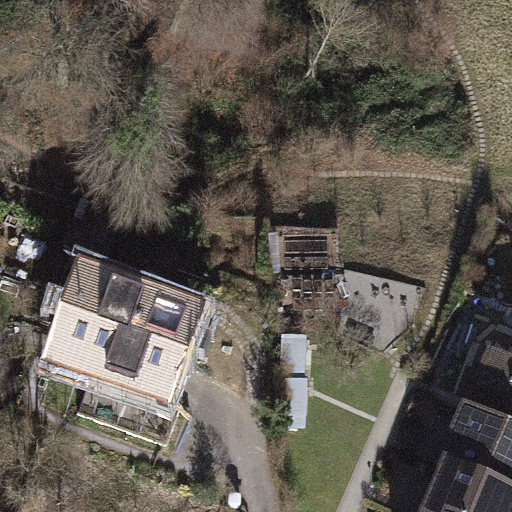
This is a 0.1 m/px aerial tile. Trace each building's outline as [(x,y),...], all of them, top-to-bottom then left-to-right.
[(118,220),(82,206),(66,248),(102,262),(118,220)] [(203,287),(150,268),(138,300),(191,319),(203,287)] [(138,300),(80,279),(52,357),(94,372),(163,397),(191,319),(138,300)] [(466,412),(511,432),(511,363),(491,354),(466,412)] [(183,404),(163,397),(94,372),(79,413),(168,445),(183,404)] [(449,472),(511,501),(511,432),(466,412),(440,468),(449,472)] [(429,511),(511,511),(511,501),(449,472),(429,511)]
